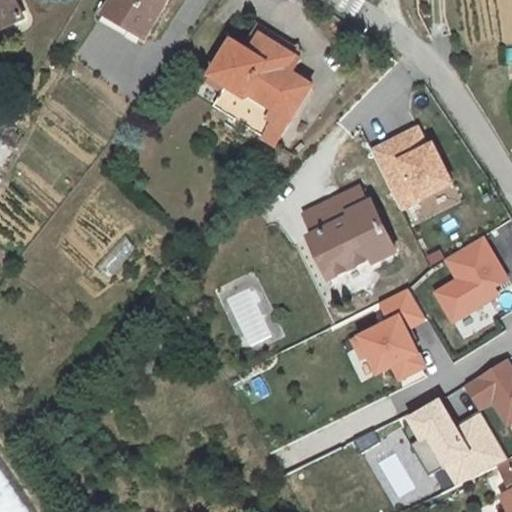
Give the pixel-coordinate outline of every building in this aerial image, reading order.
[(9,26),(0,30),(0,46),(7,60),(42,42),(28,15),(52,3),(50,0),(2,0),(0,6),(9,26)] [(127,0),(121,11),(163,36),(185,0),(127,0)] [(277,24),(266,43),(275,49),(280,40),(315,61),(321,50),(277,24)] [(310,70),(315,61),(280,40),(275,49),(266,43),(254,37),(232,73),(250,83),(287,105),(292,97),(310,70)] [(324,78),(310,70),(292,97),(306,105),(324,78)] [(289,131),(306,105),(292,97),(287,105),(250,83),(239,99),(289,131)] [(455,134),(449,137),(440,118),(394,141),(422,198),(474,172),(455,134)] [(393,191),(386,193),(378,177),(326,201),(335,222),(328,226),(349,268),(390,249),(393,255),(417,243),(393,191)] [(462,252),(474,272),(452,286),(469,315),(511,289),(507,282),(511,279),(511,251),(499,230),(462,252)] [(447,355),(430,317),(448,309),(430,278),(402,292),(412,312),(375,330),(384,347),(391,344),(400,363),(415,355),(421,367),(447,355)] [(511,360),(487,376),(502,399),(511,392),(511,360)] [(453,467),(469,458),(478,474),(511,457),(511,417),(502,400),(477,414),(463,388),(422,409),(453,467)] [(402,431),(397,422),(380,430),(384,440),(402,431)] [(0,511),(23,511),(0,471),(0,511)]
